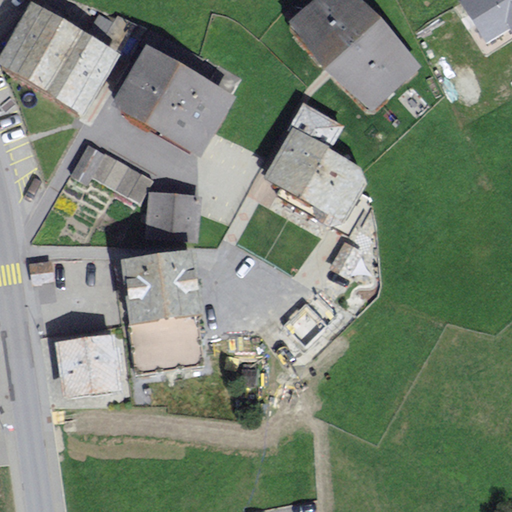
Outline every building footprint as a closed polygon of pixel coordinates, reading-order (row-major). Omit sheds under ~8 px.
[(351,0),(312,0),(279,31),(322,78),(367,127),(422,77),(351,0)] [(511,0),(475,0),(457,12),(486,56),(511,39),(511,0)] [(27,10),(0,54),(0,72),(5,76),(74,117),(79,119),(114,61),(27,10)] [(144,55),(112,111),(200,161),(214,135),(232,104),(144,55)] [(284,137),(288,139),(290,134),(329,157),(344,133),(301,108),(284,137)] [(329,157),(290,134),(288,139),(253,197),(335,246),(363,200),(373,183),(329,157)] [(93,183),(105,160),(88,148),(70,179),(88,192),(93,183)] [(152,184),(105,160),(93,183),(138,209),(146,196),(152,184)] [(181,200),(146,196),(142,243),(198,246),(201,219),(200,201),(181,200)] [(189,259),(119,268),(126,333),(202,322),(191,268),(189,259)] [(51,266),(29,268),(31,291),(44,290),(46,304),(55,303),(51,266)] [(328,331),(306,308),(283,330),(305,353),(328,331)] [(115,338),(51,348),(60,406),(124,396),(115,338)]
